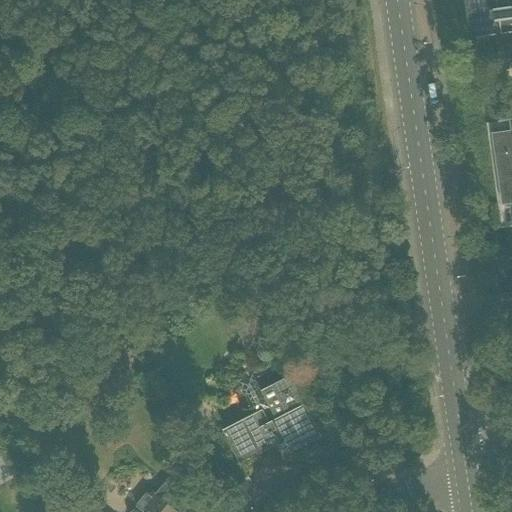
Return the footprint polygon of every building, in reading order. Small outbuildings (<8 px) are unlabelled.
[(511,0),(472,0),(478,39),(503,36),(506,58),(511,57),(511,0)] [(511,119),(510,120),(511,132),(492,134),(503,206),(504,206),(503,202),(511,200),(511,119)] [(134,333),(135,335),(149,376),(165,343),(154,323),(134,333)] [(257,454),(276,444),(283,458),(320,438),(290,380),(261,394),(253,377),(238,385),(254,417),(225,432),(243,466),(260,457),(257,454)] [(47,479),(39,464),(27,470),(35,485),(47,479)] [(174,511),(167,506),(176,494),(164,485),(153,499),(146,493),(130,511),(174,511)]
